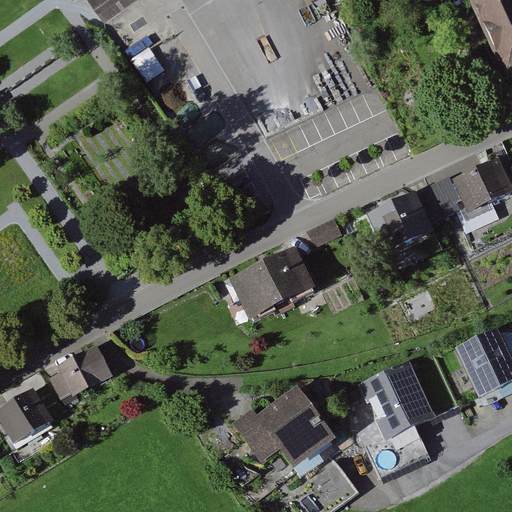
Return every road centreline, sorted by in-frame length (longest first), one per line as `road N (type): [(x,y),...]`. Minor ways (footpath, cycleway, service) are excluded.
road 1 (residential): [(0,385),(132,311),(511,127)]
road 2 (residential): [(511,428),(406,490)]
